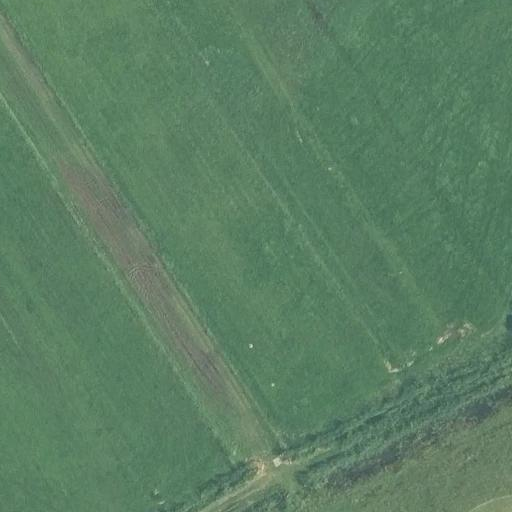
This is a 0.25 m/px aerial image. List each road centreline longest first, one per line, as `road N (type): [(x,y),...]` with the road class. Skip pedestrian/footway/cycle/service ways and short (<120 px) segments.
road 1 (track): [(266,480),(268,446),(244,402),(0,23)]
road 2 (track): [(214,511),(511,366)]
